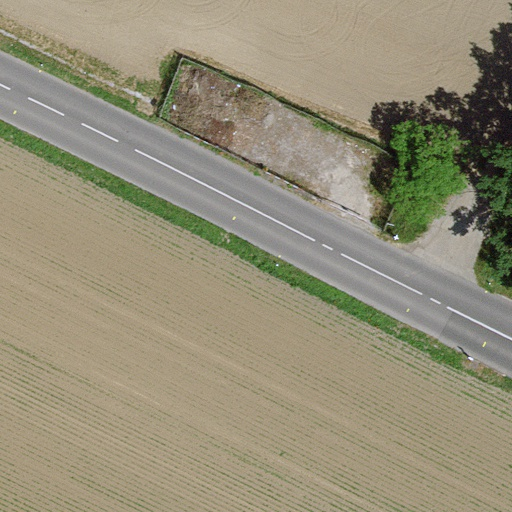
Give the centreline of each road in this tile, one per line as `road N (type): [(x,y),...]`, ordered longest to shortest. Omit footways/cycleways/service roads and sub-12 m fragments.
road 1 (tertiary): [(0,86),(511,339)]
road 2 (track): [(486,172),(432,300)]
